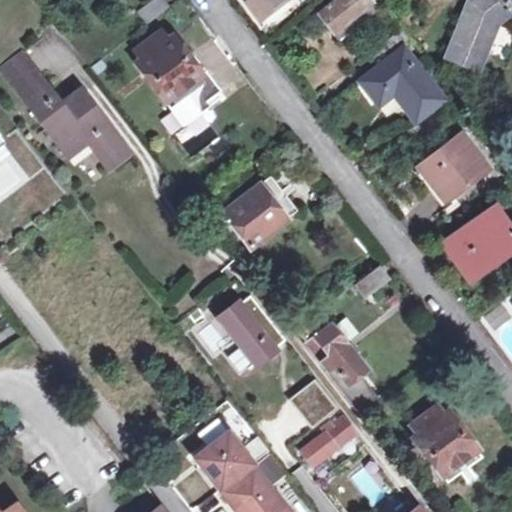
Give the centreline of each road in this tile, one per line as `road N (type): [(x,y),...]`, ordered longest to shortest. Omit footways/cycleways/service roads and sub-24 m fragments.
road 1 (residential): [(207,0),(511,391)]
road 2 (residential): [(0,285),(179,511)]
